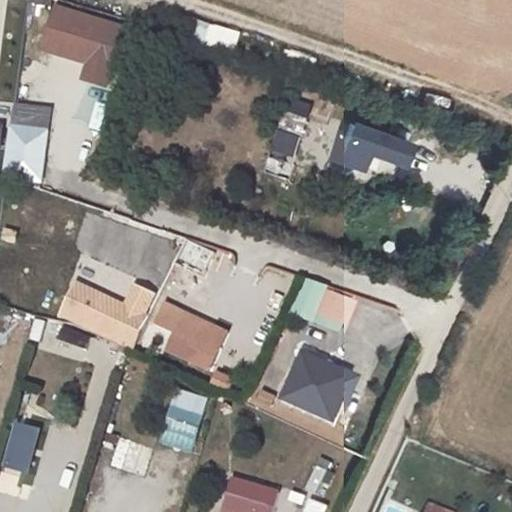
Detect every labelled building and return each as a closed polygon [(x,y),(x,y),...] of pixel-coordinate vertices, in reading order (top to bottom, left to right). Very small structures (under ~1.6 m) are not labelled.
[(50,8),(52,0),(33,0),(31,11),(40,13),(42,6),(50,8)] [(49,15),(50,8),(42,6),(40,13),(49,15)] [(102,84),(120,27),(54,7),(41,48),(85,62),(80,77),(102,84)] [(276,127),(271,153),(298,159),(309,104),(290,100),(284,129),(276,127)] [(89,135),(100,137),(105,108),(94,106),(89,135)] [(13,127),(6,178),(41,183),(48,132),(13,127)] [(402,151),(350,131),(342,155),(395,174),(402,151)] [(270,155),(264,177),(290,184),(296,162),(270,155)] [(253,288),(279,301),(291,276),(265,264),(253,288)] [(316,323),(329,292),(307,282),(294,314),(316,323)] [(130,343),(153,296),(135,288),(126,306),(84,286),(71,315),(130,343)] [(344,326),(353,303),(330,293),(320,316),(344,326)] [(210,368),(221,345),(207,339),(213,325),(185,312),(168,350),(210,368)] [(344,326),(320,316),(317,324),(341,333),(344,326)] [(221,345),(227,332),(213,325),(207,339),(221,345)] [(329,420),(342,393),(319,383),(324,371),(326,367),(303,356),(284,399),(305,409),(301,418),(316,425),(320,416),(329,420)] [(342,393),(347,382),(324,371),(319,383),(342,393)] [(229,391),(234,380),(218,372),(213,383),(229,391)] [(199,437),(211,401),(179,390),(168,426),(199,437)] [(269,404),(273,395),(264,390),(259,399),(269,404)] [(273,406),(277,396),(273,395),(269,404),(273,406)] [(0,467),(26,476),(42,431),(16,422),(0,467)] [(195,451),(199,437),(168,426),(163,441),(195,451)] [(146,473),(151,445),(117,438),(111,467),(146,473)] [(303,492),(311,466),(296,462),(288,487),(303,492)] [(276,511),(282,492),(271,489),(235,478),(226,507),(242,511),(276,511)] [(291,511),(324,511),(325,509),(294,501),(291,511)] [(450,511),(427,503),(423,511),(450,511)]
